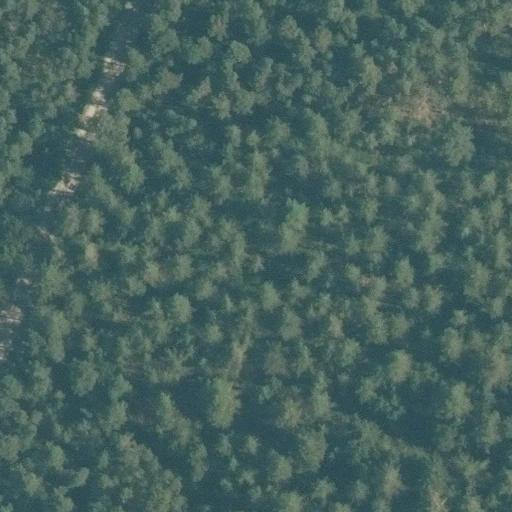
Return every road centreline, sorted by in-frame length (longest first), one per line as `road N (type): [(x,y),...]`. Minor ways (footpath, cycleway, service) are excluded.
road 1 (track): [(511,361),(399,329),(167,332),(25,265)]
road 2 (track): [(133,0),(36,239)]
